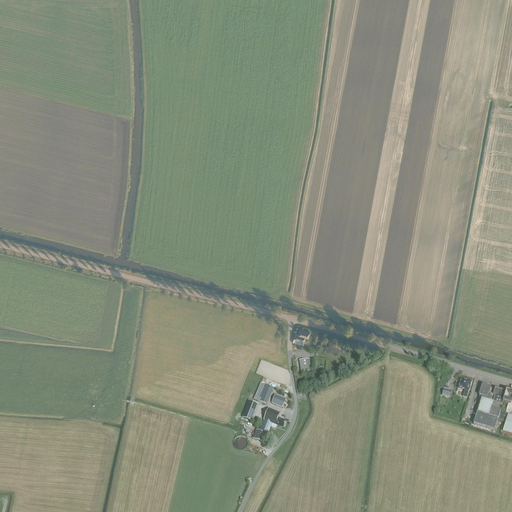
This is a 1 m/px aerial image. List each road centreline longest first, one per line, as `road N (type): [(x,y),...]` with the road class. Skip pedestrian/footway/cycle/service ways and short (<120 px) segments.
road 1 (tertiary): [(292,318),(0,244)]
road 2 (tertiary): [(511,381),(292,318)]
road 3 (unclassified): [(240,511),(294,419),(292,318)]
